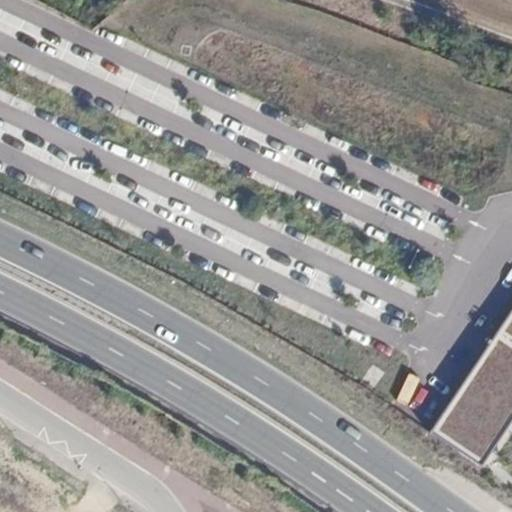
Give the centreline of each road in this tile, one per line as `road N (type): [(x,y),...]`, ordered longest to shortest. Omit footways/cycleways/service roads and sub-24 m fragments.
road 1 (primary): [(440,511),(142,308),(0,234)]
road 2 (primary): [(0,290),(113,344),(364,511)]
road 3 (unclassified): [(0,392),(150,490),(166,511)]
road 4 (track): [(511,39),(393,0)]
